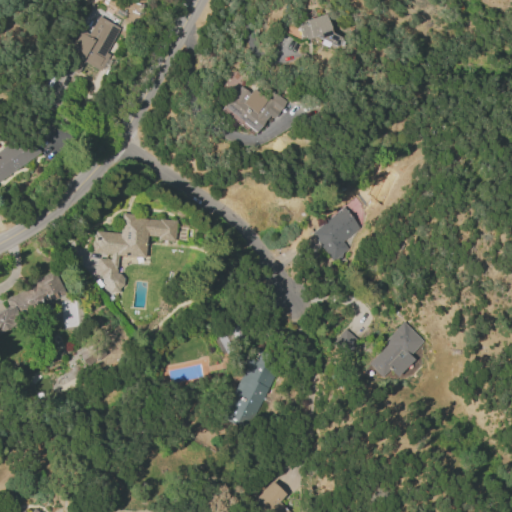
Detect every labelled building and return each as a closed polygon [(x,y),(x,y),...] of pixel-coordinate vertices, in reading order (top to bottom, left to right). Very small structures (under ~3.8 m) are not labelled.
[(297,26),(301,41),(320,35),(323,46),(338,43),(336,34),(331,36),(324,13),(302,19),(303,24),(297,26)] [(61,66),(78,74),(83,62),(101,70),(120,26),(96,16),(89,33),(78,28),(61,66)] [(271,109),(276,113),(285,101),(268,88),(253,108),(245,102),(251,95),(238,85),(219,110),(252,135),(271,109)] [(0,150),(0,179),(39,153),(26,133),(0,150)] [(309,232),(330,259),(364,233),(356,222),(367,213),(354,197),(309,232)] [(175,220),(120,215),(118,233),(92,230),(89,254),(96,255),(95,275),(101,275),(100,287),(122,289),(123,273),(115,272),(117,256),(144,258),(146,237),(173,239),(175,220)] [(0,310),(0,333),(2,332),(0,328),(0,323),(64,296),(54,274),(2,296),(7,308),(0,310)] [(426,344),(403,322),(365,361),(381,377),(388,369),(395,375),(426,344)] [(358,341),(343,328),(331,343),(346,355),(358,341)] [(97,344),(77,349),(81,364),(101,359),(97,344)] [(226,411),(254,422),(275,368),(247,357),(226,411)] [(284,494),(270,480),(248,503),(257,511),(288,511),(277,501),(284,494)]
